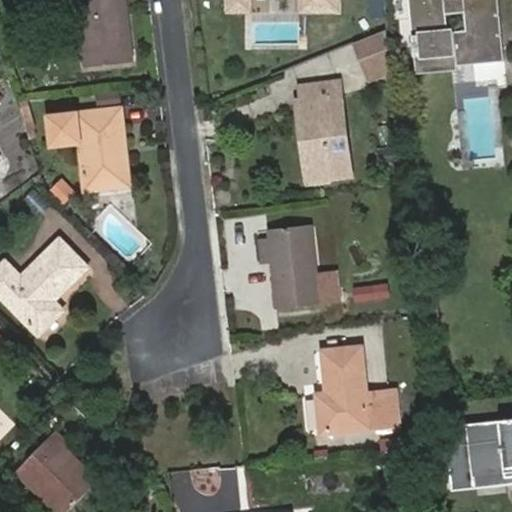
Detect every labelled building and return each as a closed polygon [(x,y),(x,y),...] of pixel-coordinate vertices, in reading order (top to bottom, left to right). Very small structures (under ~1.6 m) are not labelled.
[(118,0),(78,0),(88,71),(133,66),(126,18),(121,18),(118,0)] [(126,18),(123,0),(118,0),(121,18),(126,18)] [(410,0),(416,65),(456,62),(457,67),(501,63),(494,0),(410,0)] [(395,45),(393,28),(365,39),(372,54),(395,45)] [(372,54),(381,75),(398,68),(395,45),(372,54)] [(303,104),(311,171),(333,169),(333,177),(353,175),(342,84),(304,88),(305,104),(303,104)] [(122,152),(127,152),(122,112),(50,121),(54,149),(82,145),(87,187),(124,184),(122,152)] [(131,183),(127,152),(122,152),(124,184),(131,183)] [(333,169),(311,171),(312,180),(333,177),(333,169)] [(75,193),(62,180),(51,191),(63,204),(75,193)] [(273,241),(276,263),(281,309),(323,305),(314,226),(272,230),(273,241)] [(0,269),(0,289),(40,331),(63,309),(55,299),(90,267),(64,239),(24,277),(10,261),(0,269)] [(268,264),(276,263),(273,241),(265,241),(268,264)] [(386,287),(354,287),(354,299),(386,300),(386,287)] [(0,352),(11,335),(0,328),(0,352)] [(326,351),(329,395),(320,395),(324,434),(370,430),(366,392),(363,348),(326,351)] [(402,427),(399,389),(366,392),(370,430),(402,427)] [(511,415),(446,421),(450,479),(471,477),(474,474),(511,471),(511,415)] [(57,446),(62,440),(67,436),(55,425),(17,464),(64,511),(98,477),(83,462),(78,467),(57,446)] [(83,462),(62,440),(57,446),(78,467),(83,462)] [(313,495),(354,490),(351,467),(310,471),(313,495)] [(471,477),(450,479),(451,487),(511,482),(511,471),(474,474),(471,477)]
